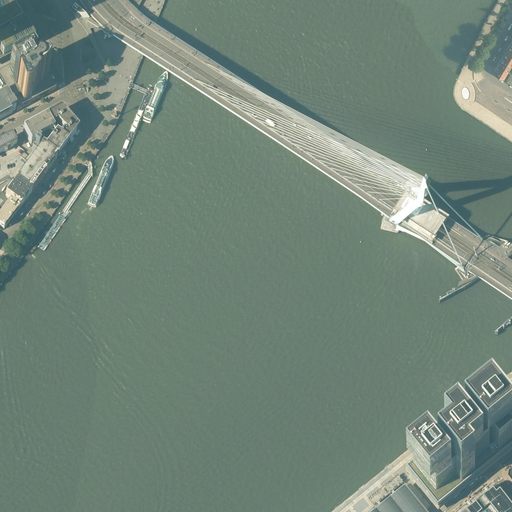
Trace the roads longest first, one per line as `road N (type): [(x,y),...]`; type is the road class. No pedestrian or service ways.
road 1 (secondary): [(89,0),(114,29),(511,291)]
road 2 (secondary): [(511,273),(110,0)]
road 3 (residential): [(4,243),(84,133),(67,97)]
